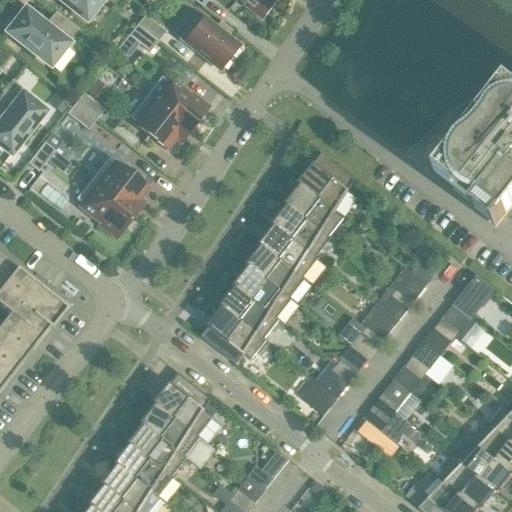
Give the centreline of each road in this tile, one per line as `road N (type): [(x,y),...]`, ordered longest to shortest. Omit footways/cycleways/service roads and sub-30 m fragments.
road 1 (residential): [(387,511),(116,304)]
road 2 (residential): [(280,73),(511,252)]
road 3 (residential): [(116,304),(280,73)]
road 4 (residential): [(0,454),(116,304)]
road 5 (residential): [(116,304),(0,212)]
